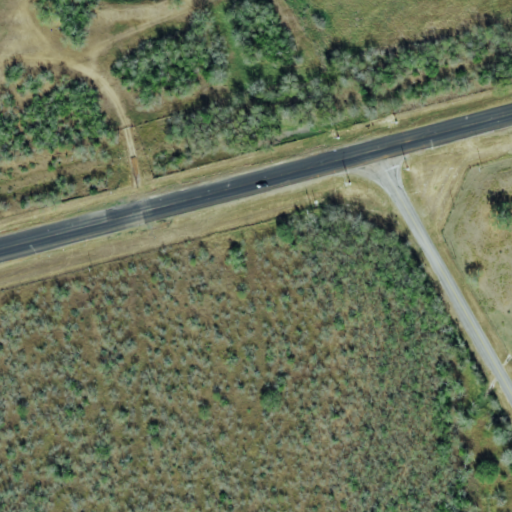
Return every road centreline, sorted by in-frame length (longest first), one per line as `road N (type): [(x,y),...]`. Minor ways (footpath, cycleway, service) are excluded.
road 1 (trunk): [(511,117),(0,253)]
road 2 (tertiary): [(375,154),(511,391)]
